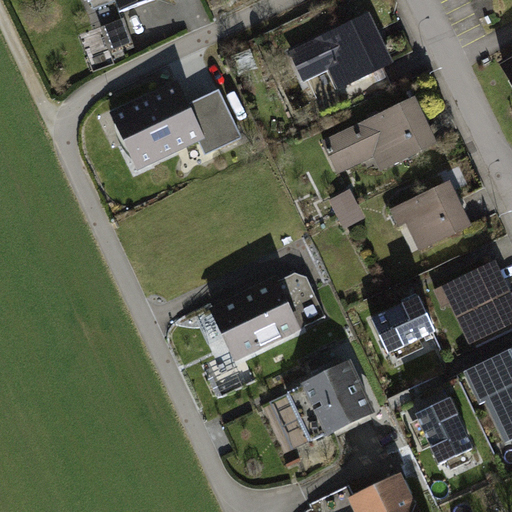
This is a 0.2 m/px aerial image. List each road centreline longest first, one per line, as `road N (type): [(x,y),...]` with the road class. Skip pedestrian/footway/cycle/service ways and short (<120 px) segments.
road 1 (residential): [(297,0),(107,85),(74,113),(66,132),(233,511)]
road 2 (residential): [(422,0),(511,187)]
road 3 (track): [(0,1),(68,150)]
